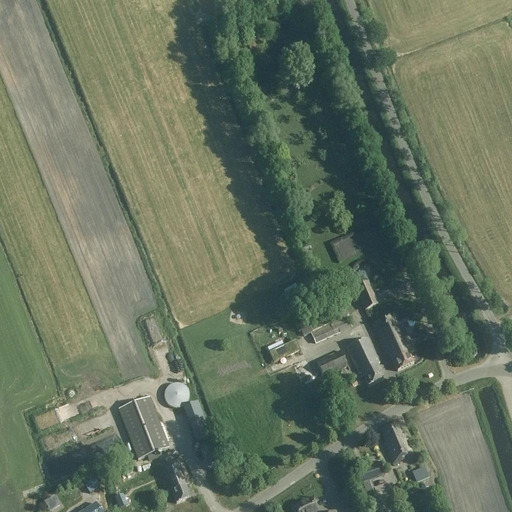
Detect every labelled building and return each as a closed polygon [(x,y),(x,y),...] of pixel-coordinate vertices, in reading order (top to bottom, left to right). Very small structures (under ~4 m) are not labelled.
[(351,280),(366,311),(379,305),(364,274),(351,280)] [(298,325),(303,337),(310,334),(315,345),(335,337),(351,329),(347,318),(349,317),(347,314),(345,314),(343,311),(326,317),(325,313),(298,325)] [(391,355),(399,372),(415,365),(414,361),(419,359),(397,314),(373,325),(388,357),(391,355)] [(366,376),(371,386),(386,379),(379,365),(381,364),(370,339),(348,349),(362,378),(366,376)] [(295,343),(269,355),(274,364),(299,352),(295,343)] [(317,364),(323,379),(348,368),(340,352),(317,364)] [(304,362),(292,367),(296,375),(308,370),(304,362)] [(176,410),(179,410),(183,409),(187,406),(189,402),(190,398),(189,393),(185,389),(181,386),(173,386),(169,388),(165,392),(164,396),(165,402),(167,407),(172,409),(176,410)] [(119,413),(138,463),(169,451),(150,401),(119,413)] [(207,432),(199,407),(184,412),(192,437),(207,432)] [(385,445),(394,465),(413,457),(407,438),(404,440),(399,434),(401,433),(397,423),(381,431),(387,444),(385,445)] [(209,441),(198,445),(209,472),(220,467),(209,441)] [(174,492),(178,504),(193,499),(186,480),(190,478),(180,449),(155,459),(168,494),(174,492)] [(81,454),(64,458),(66,466),(83,462),(81,454)] [(360,472),(364,484),(379,479),(375,467),(360,472)] [(240,476),(244,482),(248,479),(244,473),(240,476)] [(318,511),(313,500),(295,509),(296,511),(318,511)]
